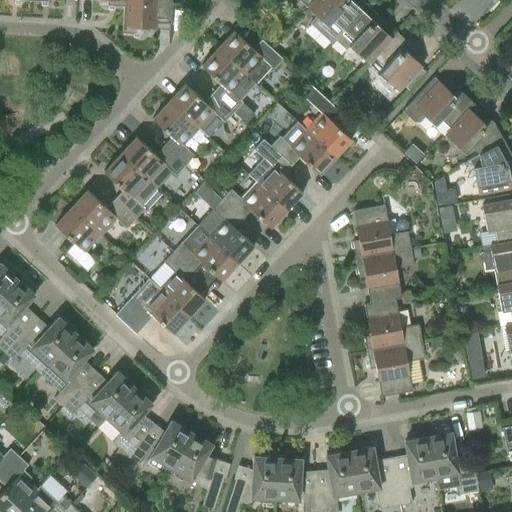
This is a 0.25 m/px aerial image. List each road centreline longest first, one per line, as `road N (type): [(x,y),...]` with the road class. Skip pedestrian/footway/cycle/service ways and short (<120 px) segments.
road 1 (residential): [(7,223),(172,376)]
road 2 (residential): [(172,376),(312,228)]
road 3 (residential): [(7,223),(138,83)]
road 4 (residential): [(347,415),(312,228)]
road 5 (residential): [(172,376),(247,421),(302,424),(347,415)]
road 6 (residential): [(347,415),(511,385)]
road 7 (residential): [(0,28),(78,35),(138,83)]
